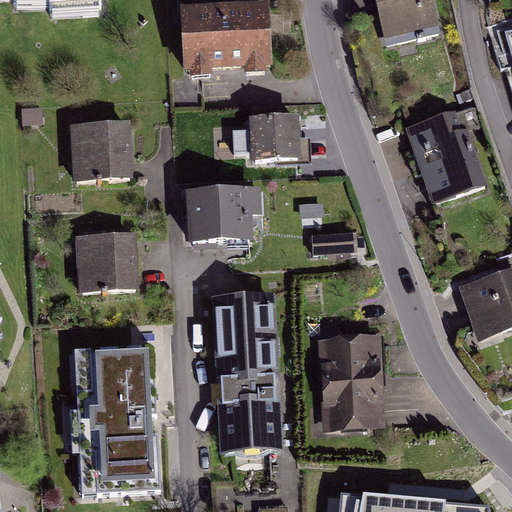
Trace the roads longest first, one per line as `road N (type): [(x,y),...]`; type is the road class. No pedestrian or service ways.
road 1 (residential): [(511,454),(415,323),(332,54),(323,0)]
road 2 (residential): [(192,511),(187,313)]
road 3 (unknown): [(341,82),(192,112)]
